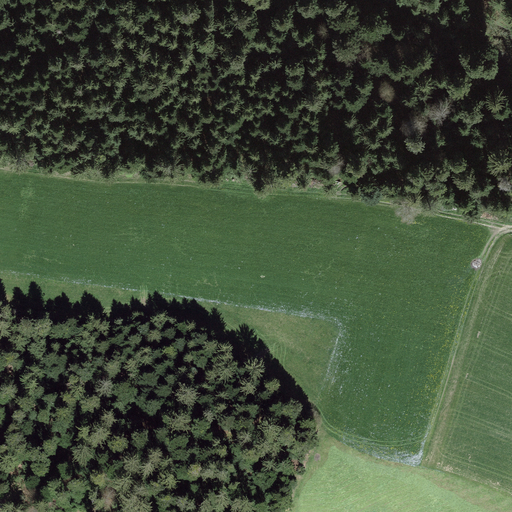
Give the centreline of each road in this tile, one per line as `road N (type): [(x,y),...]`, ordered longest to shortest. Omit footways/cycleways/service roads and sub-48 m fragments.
road 1 (track): [(511,135),(349,183),(511,227)]
road 2 (track): [(236,0),(294,22),(411,38),(511,83)]
